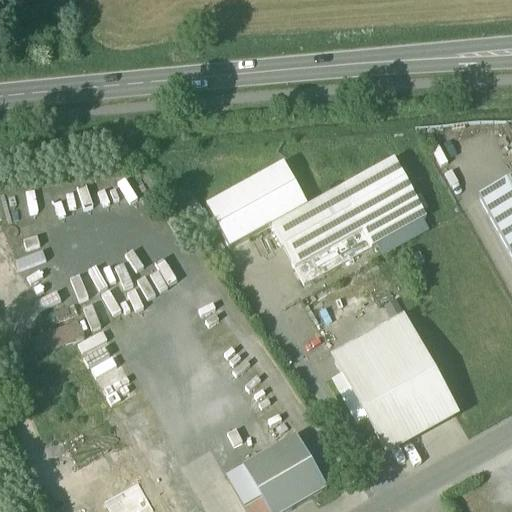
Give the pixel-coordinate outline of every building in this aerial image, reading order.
[(365,180),(322,204),(319,203),(318,207),(314,206),(313,209),(273,231),(304,287),(425,221),(394,164),(375,175),(371,174),(370,178),(366,177),(365,181),(365,180)] [(307,210),(283,167),(205,210),(229,253),(307,210)] [(511,182),(479,202),(511,260),(511,182)] [(404,319),(329,360),(385,460),(459,420),(404,319)] [(296,440),(243,471),(261,502),(266,511),(294,511),(327,493),(296,440)] [(266,511),(261,502),(244,511),(243,511),(266,511)]
